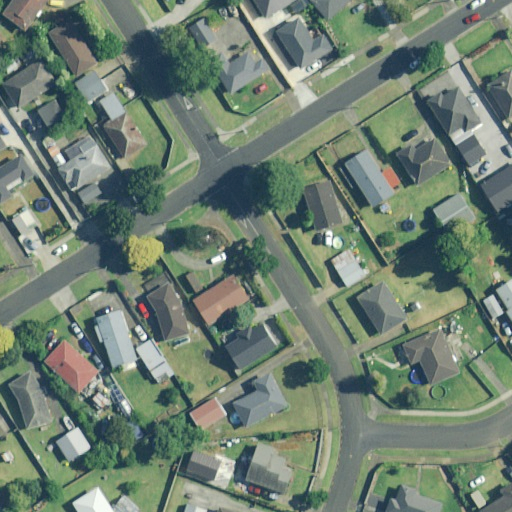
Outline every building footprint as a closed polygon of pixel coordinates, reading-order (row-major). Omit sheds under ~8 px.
[(14,0),(6,12),(29,28),(49,0),(14,0)] [(253,0),(264,18),(293,0),(253,0)] [(352,0),(312,0),(330,20),(352,0)] [(277,30),(300,68),(332,49),(324,35),(313,41),(298,17),(277,30)] [(71,18),(50,31),(77,75),(98,62),(71,18)] [(216,39),(203,19),(189,27),(202,48),(216,39)] [(224,49),(209,59),(230,94),(269,69),(255,45),(231,60),(224,49)] [(60,81),(41,55),(3,82),(22,108),(60,81)] [(14,58),(1,64),(6,74),(19,67),(14,58)] [(97,69),(75,83),(88,103),(109,90),(97,69)] [(511,71),(489,86),(509,117),(511,115),(511,71)] [(448,96),(445,91),(430,100),(453,139),(481,123),(461,88),(448,96)] [(114,93),(102,100),(112,118),(102,124),(123,160),(146,146),(114,93)] [(67,117),(55,97),(37,108),(49,128),(67,117)] [(0,152),(9,146),(0,131),(0,152)] [(489,154),(475,133),(458,144),(472,165),(489,154)] [(111,168),(91,134),(65,149),(71,159),(58,167),(72,191),(111,168)] [(414,142),(397,152),(416,184),(452,162),(436,136),(417,148),(414,142)] [(383,171),(369,148),(346,163),(373,206),(396,192),(393,188),(403,182),(392,165),(383,171)] [(35,176),(21,154),(0,168),(0,201),(1,203),(14,194),(8,185),(22,175),(27,182),(35,176)] [(511,205),(511,166),(481,186),(499,214),(511,205)] [(333,181),(304,188),(315,231),(344,224),(333,181)] [(478,218),(461,191),(433,209),(450,236),(478,218)] [(30,209),(13,220),(21,233),(39,223),(30,209)] [(350,248),(331,260),(348,287),(366,276),(350,248)] [(252,298),(237,273),(195,300),(211,325),(252,298)] [(387,279),(359,296),(381,334),(410,317),(387,279)] [(511,281),(483,299),(495,319),(507,312),(511,320),(511,281)] [(190,334),(184,306),(171,282),(147,295),(162,322),(168,341),(190,334)] [(95,325),(100,341),(104,340),(112,367),(122,365),(124,371),(139,367),(123,310),(98,318),(100,324),(95,325)] [(239,369),(275,347),(262,325),(252,330),(250,327),(237,335),(239,338),(225,347),(239,369)] [(444,329),(404,345),(413,366),(423,361),(433,386),(462,374),(444,329)] [(152,338),(137,348),(159,383),(174,373),(152,338)] [(67,339),(46,361),(78,391),(99,370),(67,339)] [(32,370),(9,383),(19,399),(28,430),(53,420),(45,389),(32,370)] [(290,407),(271,371),(253,380),(259,390),(234,403),(247,429),(290,407)] [(109,401),(98,391),(91,399),(102,409),(109,401)] [(227,414),(214,395),(188,413),(201,432),(227,414)] [(92,445),(79,426),(57,441),(70,460),(92,445)] [(277,451),(258,445),(252,464),(243,461),(240,469),(248,472),(245,481),(286,494),(293,471),(285,468),(288,459),(275,455),(277,451)] [(191,454),(184,474),(206,483),(208,478),(225,484),(231,469),(191,454)] [(420,489),(402,483),(396,500),(392,499),(388,511),(387,511),(443,511),(446,504),(418,494),(420,489)] [(504,496),(481,511),(511,511),(511,483),(501,491),(504,496)] [(138,511),(140,510),(125,494),(113,508),(99,487),(74,501),(80,511),(138,511)] [(206,511),(208,508),(187,502),(184,511),(206,511)]
